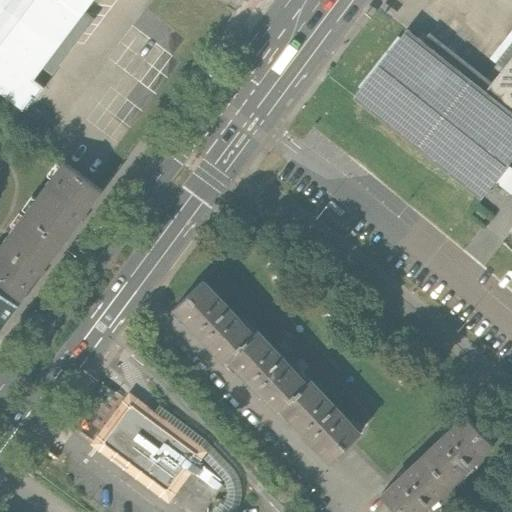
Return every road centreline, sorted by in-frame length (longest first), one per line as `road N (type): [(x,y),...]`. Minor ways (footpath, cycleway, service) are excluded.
road 1 (secondary): [(0,453),(219,161),(217,134)]
road 2 (secondary): [(217,134),(187,140),(0,391)]
road 3 (secondary): [(217,134),(318,0)]
